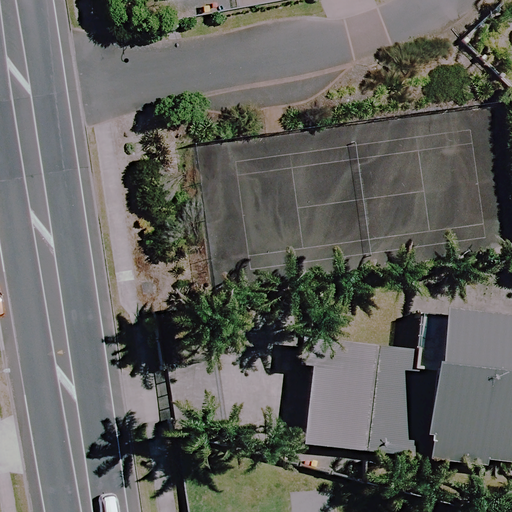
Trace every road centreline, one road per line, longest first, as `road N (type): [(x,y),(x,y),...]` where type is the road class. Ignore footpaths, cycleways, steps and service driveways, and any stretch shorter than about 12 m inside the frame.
road 1 (secondary): [(19,83),(85,511)]
road 2 (residential): [(19,83),(362,35),(436,0)]
